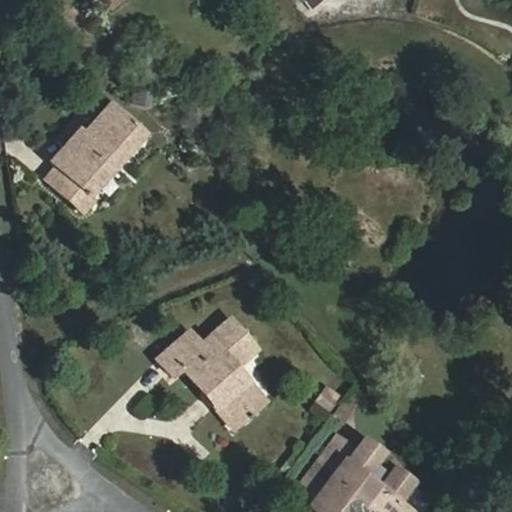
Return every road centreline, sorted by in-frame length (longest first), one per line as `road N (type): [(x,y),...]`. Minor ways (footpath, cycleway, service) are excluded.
road 1 (unknown): [(275,0),(292,40),(298,103),(280,222),(236,260),(15,338)]
road 2 (residential): [(21,386),(0,221)]
road 3 (residential): [(21,386),(111,495)]
road 4 (residential): [(14,511),(21,386)]
